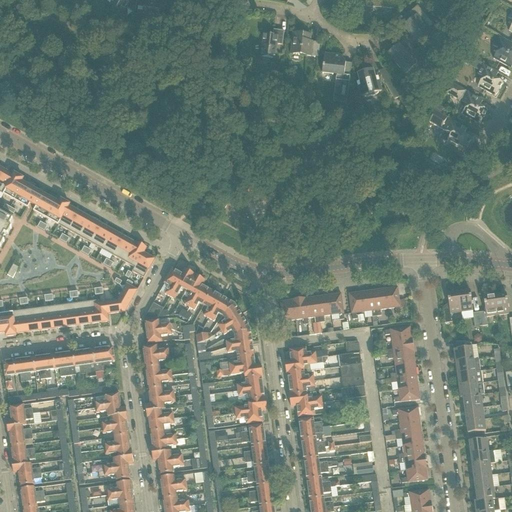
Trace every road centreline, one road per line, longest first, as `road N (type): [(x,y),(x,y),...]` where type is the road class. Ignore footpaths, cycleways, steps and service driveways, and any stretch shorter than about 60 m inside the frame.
road 1 (residential): [(457,511),(422,259)]
road 2 (residential): [(260,272),(294,511)]
road 3 (tertiary): [(182,235),(0,132)]
road 4 (residential): [(149,511),(125,336)]
road 5 (tertiary): [(422,259),(260,272)]
road 6 (residential): [(125,336),(0,353)]
